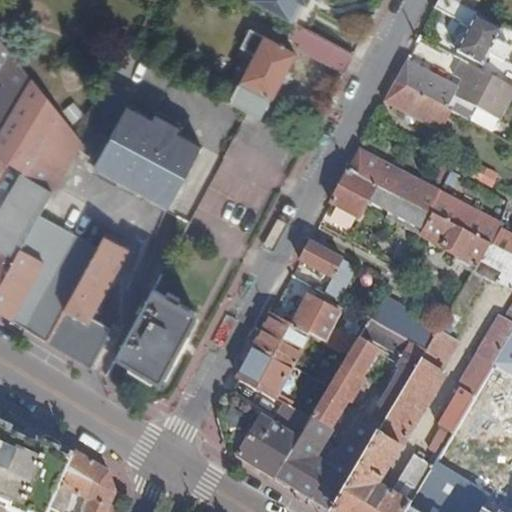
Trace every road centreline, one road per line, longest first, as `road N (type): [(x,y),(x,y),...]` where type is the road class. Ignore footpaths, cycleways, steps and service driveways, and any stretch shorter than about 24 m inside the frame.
road 1 (residential): [(165,465),(414,0)]
road 2 (secondary): [(165,465),(0,362)]
